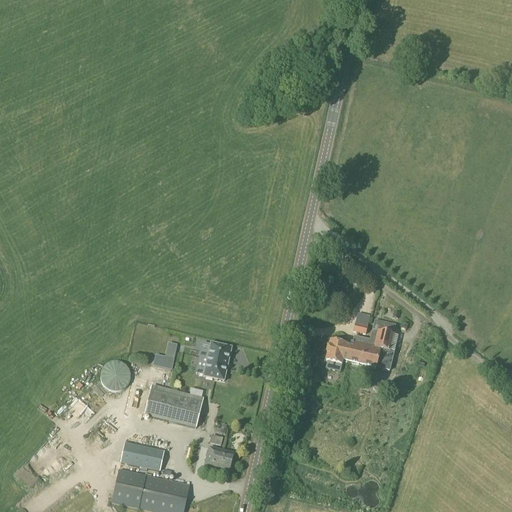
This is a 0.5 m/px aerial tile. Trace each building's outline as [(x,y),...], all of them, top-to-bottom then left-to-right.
[(360,307),(359,315),(372,317),(373,309),(360,307)] [(365,336),(368,322),(356,320),(355,326),(354,325),(353,333),(365,336)] [(410,339),(408,337),(406,343),(414,347),(423,330),(416,327),(410,339)] [(350,348),(346,363),(375,370),(375,369),(389,372),(393,354),(389,352),(393,336),(377,333),(373,332),(370,343),(354,339),(353,344),(351,343),(349,348),(350,348)] [(350,348),(349,348),(345,347),(330,343),(328,350),(327,350),(326,355),(326,356),(325,362),(341,366),(342,362),(346,363),(350,348)] [(224,384),(232,349),(210,344),(210,346),(202,344),(195,375),(203,377),(202,379),(224,384)] [(114,394),(117,394),(119,393),(122,392),(124,391),(126,389),(127,387),(129,385),(129,382),(130,380),(130,377),(129,375),(128,372),(127,370),(125,368),(123,367),(121,365),(119,364),(116,364),(114,364),(111,364),(109,365),(107,366),(105,368),(103,369),(102,372),(101,374),(100,376),(100,379),(100,381),(101,384),(102,386),(103,388),(105,390),(107,392),(109,393),(112,393),(114,394)] [(196,430),(203,401),(152,388),(145,417),(196,430)] [(201,400),(202,393),(191,390),(189,397),(201,400)] [(77,434),(88,440),(101,417),(90,411),(77,434)] [(222,440),(211,437),(209,445),(220,448),(222,440)] [(164,453),(124,445),(120,465),(159,474),(164,453)] [(233,455),(209,449),(204,469),(228,475),(233,455)] [(140,511),(183,511),(189,488),(118,472),(111,505),(140,511)] [(89,507),(96,504),(91,496),(85,499),(89,507)]
